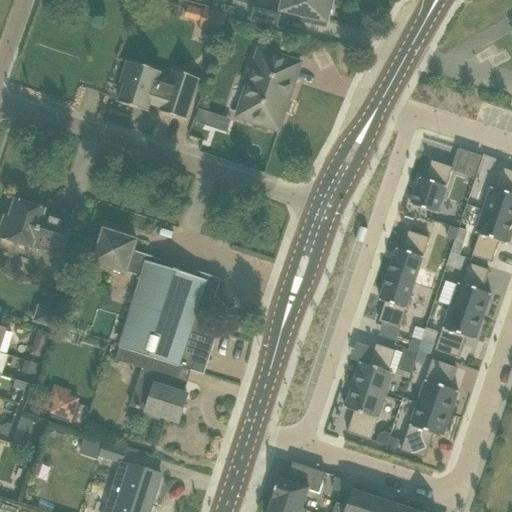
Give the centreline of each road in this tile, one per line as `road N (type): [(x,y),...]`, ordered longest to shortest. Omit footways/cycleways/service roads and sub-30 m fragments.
road 1 (residential): [(302,449),(413,113)]
road 2 (residential): [(325,209),(0,104)]
road 3 (residential): [(302,449),(452,490),(511,326)]
road 4 (secondary): [(250,433),(325,209)]
road 5 (secondary): [(325,209),(383,103)]
